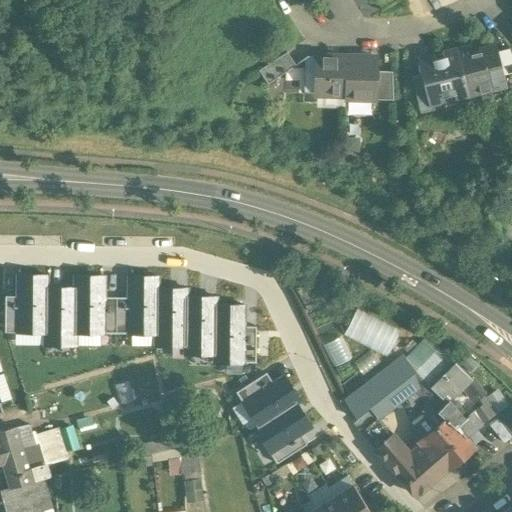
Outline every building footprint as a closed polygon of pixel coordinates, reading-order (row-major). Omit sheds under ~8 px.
[(374,0),(380,9),(395,0),(374,0)] [(511,57),(505,41),(493,44),(501,73),(511,70),(511,57)] [(478,51),(471,52),(469,45),(455,48),(467,94),(503,85),(501,73),(493,44),(477,48),(478,51)] [(455,48),(419,58),(422,73),(430,103),(431,102),(442,99),(441,95),(452,92),(454,97),(467,94),(455,48)] [(285,51),(257,68),(266,82),(294,63),(285,51)] [(344,55),(315,55),(314,92),(343,93),(344,55)] [(375,56),(344,55),(343,93),(343,97),(374,97),(374,70),(375,56)] [(391,70),(374,70),(374,97),(392,98),(391,70)] [(422,73),(410,75),(419,111),(433,108),(431,102),(430,103),(422,73)] [(511,229),(497,203),(481,212),(511,264),(511,229)] [(14,335),(46,335),(46,287),(46,275),(14,275),(14,297),(14,333),(14,335)] [(75,334),(104,334),(104,299),(104,276),(75,276),(75,287),(75,334)] [(126,336),(156,336),(156,288),(157,277),(126,277),(126,299),(126,334),(126,336)] [(75,346),(75,334),(75,287),(46,287),(46,335),(46,346),(75,346)] [(156,336),(156,347),(185,347),(185,297),(185,288),(156,288),(156,336)] [(14,333),(14,297),(4,297),(4,333),(14,333)] [(185,356),(214,356),(214,306),(214,297),(185,297),(185,347),(185,356)] [(115,334),(116,299),(104,299),(104,334),(115,334)] [(115,334),(126,334),(126,299),(116,299),(115,334)] [(214,363),(243,363),(243,329),(243,306),(214,306),(214,356),(214,363)] [(346,337),(387,357),(398,334),(357,314),(346,337)] [(243,363),(256,363),(256,329),(243,329),(243,363)] [(419,340),(398,358),(410,369),(429,354),(419,340)] [(370,352),(356,362),(363,373),(377,363),(370,352)] [(447,354),(417,376),(421,380),(430,387),(454,363),(447,354)] [(398,358),(358,389),(368,408),(412,371),(410,369),(398,358)] [(467,416),(452,398),(466,385),(471,379),(454,363),(430,387),(446,403),(437,412),(445,419),(465,437),(481,424),(473,412),(467,416)] [(412,371),(368,408),(379,419),(421,380),(417,376),(412,371)] [(234,394),(240,403),(271,383),(265,374),(234,394)] [(239,403),(256,429),(295,403),(299,400),(282,375),(271,383),(240,403),(239,403)] [(481,396),(471,379),(466,385),(474,401),(481,396)] [(368,408),(358,389),(343,399),(355,418),(368,408)] [(479,402),(482,405),(490,417),(509,408),(497,392),(479,402)] [(253,430),(269,455),(299,435),(311,427),(295,403),(256,429),(253,430)] [(482,405),(473,412),(481,424),(490,417),(482,405)] [(379,419),(368,408),(355,418),(353,423),(376,451),(393,436),(379,419)] [(445,419),(421,439),(446,468),(473,446),(465,437),(445,419)] [(28,425),(14,428),(19,444),(20,447),(33,443),(28,425)] [(0,463),(2,463),(3,463),(3,461),(7,460),(4,447),(19,444),(14,428),(0,431),(0,463)] [(275,465),(306,445),(299,435),(269,455),(275,465)] [(376,451),(414,496),(432,480),(406,451),(393,436),(376,451)] [(156,458),(186,456),(185,437),(155,438),(156,458)] [(446,468),(421,439),(406,451),(432,480),(446,468)] [(19,444),(4,447),(7,460),(3,461),(3,463),(2,463),(9,488),(31,482),(20,447),(19,444)] [(346,478),(328,489),(334,499),(352,487),(346,478)] [(9,488),(0,490),(0,493),(1,499),(5,511),(28,511),(27,509),(45,504),(41,481),(31,482),(9,488)] [(352,487),(334,499),(342,511),(368,511),(353,487),(352,487)] [(342,511),(334,499),(315,511),(342,511)]
